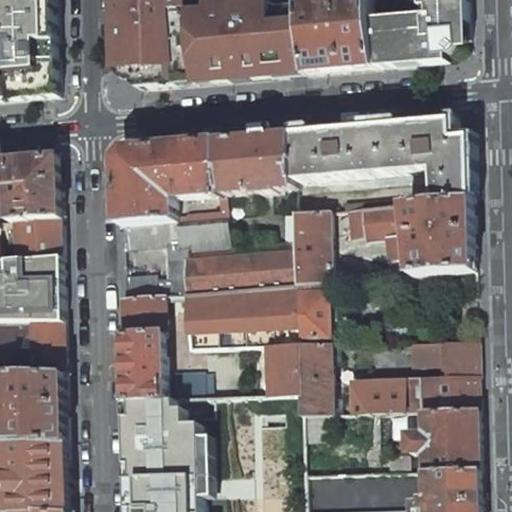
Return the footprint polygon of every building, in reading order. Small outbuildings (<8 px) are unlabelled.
[(0,0),(0,104),(63,99),(59,0),(0,0)] [(119,0),(122,72),(143,93),(312,78),(306,7),(278,9),(278,4),(203,11),(203,16),(194,17),(188,14),(187,0),(119,0)] [(376,23),(374,0),(357,0),(357,1),(306,6),(306,7),(312,78),(380,72),(376,23)] [(473,41),(471,0),(425,0),(425,9),(432,11),(431,18),(376,23),(380,72),(449,66),(448,59),(457,58),(462,55),(463,53),(463,42),(473,41)] [(458,125),(300,138),(301,186),(438,174),(440,205),(477,202),(476,141),(459,143),(458,125)] [(300,138),(224,144),(229,197),(262,194),(262,197),(282,195),(282,193),(301,191),(301,186),(300,138)] [(229,197),(224,144),(140,152),(123,171),(126,227),(181,223),(179,201),(229,197)] [(21,224),(66,221),(64,159),(0,164),(0,173),(3,225),(21,224)] [(440,205),(351,213),(354,240),(367,239),(367,244),(413,239),(414,254),(409,254),(410,263),(415,263),(417,279),(479,274),(477,202),(440,205)] [(334,214),(300,217),(300,218),(301,244),(303,289),(332,287),(336,286),(334,214)] [(127,278),(128,304),(168,301),(193,299),(303,289),(301,244),(291,245),(234,249),(231,218),(181,223),(126,227),(127,252),(171,248),(171,282),(159,282),(159,277),(127,278)] [(300,218),(290,218),(291,245),(301,244),(300,218)] [(67,260),(66,221),(21,224),(22,263),(67,260)] [(6,265),(0,265),(0,326),(69,326),(67,260),(22,263),(6,265)] [(335,348),(332,287),(303,289),(305,348),(335,348)] [(193,299),(195,352),(272,349),(305,348),(303,289),(193,299)] [(128,304),(129,355),(169,353),(168,301),(128,304)] [(0,377),(70,378),(69,326),(0,326),(0,377)] [(481,345),(418,346),(419,367),(445,366),(445,383),(356,386),(357,417),(389,416),(483,412),(481,345)] [(250,400),(306,399),(305,348),(272,349),(273,378),(249,379),(250,400)] [(329,418),(338,418),(335,348),(305,348),(306,399),(307,419),(329,418)] [(129,355),(130,404),(171,403),(169,353),(129,355)] [(208,375),(179,376),(180,402),(208,402),(208,375)] [(72,446),(70,378),(0,377),(0,404),(0,445),(72,446)] [(171,403),(130,404),(133,511),(309,511),(309,492),(308,477),(308,461),(307,441),(307,419),(306,399),(250,400),(208,402),(180,402),(171,403)] [(485,474),(483,412),(389,416),(389,428),(410,428),(411,455),(428,455),(429,475),(485,474)] [(307,441),(330,440),(329,418),(307,419),(307,441)] [(73,511),(72,446),(0,445),(0,452),(8,452),(9,511),(73,511)] [(308,461),(308,477),(320,477),(319,461),(308,461)] [(415,511),(485,511),(485,474),(429,475),(430,500),(423,500),(423,504),(415,504),(415,511)] [(320,477),(308,477),(309,492),(345,491),(344,477),(320,477)]
